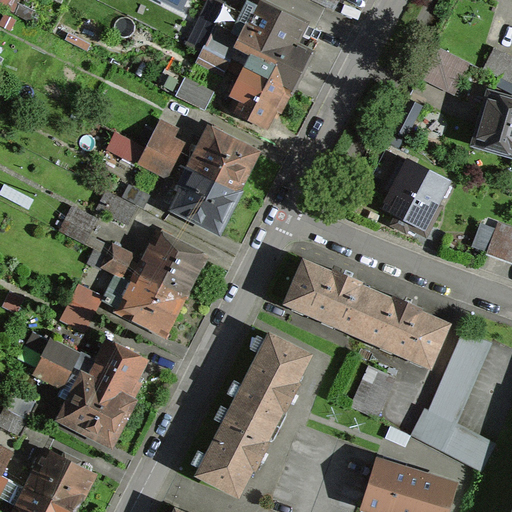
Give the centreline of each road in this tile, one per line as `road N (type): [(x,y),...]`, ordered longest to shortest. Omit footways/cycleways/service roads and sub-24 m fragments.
road 1 (residential): [(285,211),(128,511)]
road 2 (residential): [(285,211),(511,293)]
road 3 (residential): [(391,0),(285,211)]
